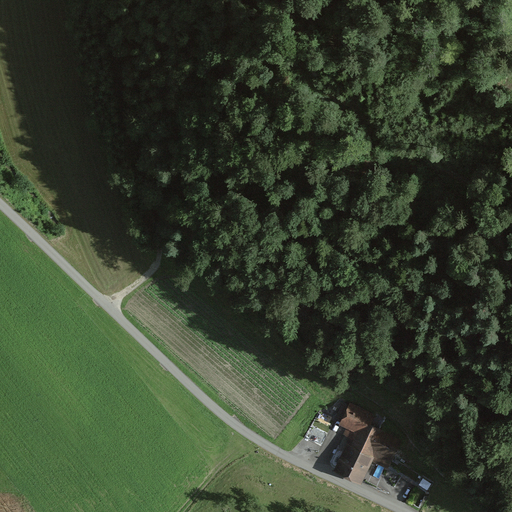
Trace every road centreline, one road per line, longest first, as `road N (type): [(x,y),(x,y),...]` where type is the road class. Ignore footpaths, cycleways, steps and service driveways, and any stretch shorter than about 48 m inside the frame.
road 1 (residential): [(406,511),(245,432),(0,202)]
road 2 (track): [(331,0),(303,34),(310,78),(392,145),(476,192),(511,279)]
road 3 (track): [(114,0),(121,101),(159,248),(149,273)]
road 4 (track): [(149,273),(98,120)]
